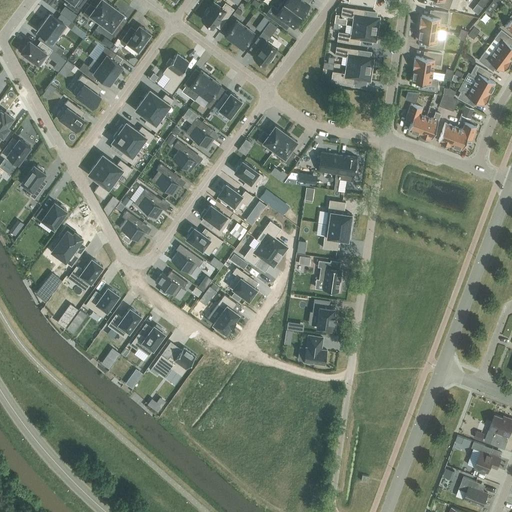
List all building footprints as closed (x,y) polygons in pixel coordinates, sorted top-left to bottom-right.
[(69,0),(70,0),(66,5),(76,13),(85,1),(84,0),(69,0)] [(90,15),(100,23),(113,6),(104,0),(99,0),(95,7),(90,4),(82,14),(88,18),(90,15)] [(208,10),(204,16),(216,24),(223,14),(228,17),(235,8),(230,5),(228,7),(217,0),(216,0),(212,6),(210,4),(207,9),(208,10)] [(286,0),(284,3),(301,15),(309,5),(302,0),(286,0)] [(436,0),(435,4),(449,9),(451,0),(436,0)] [(293,27),(301,15),(284,3),(282,2),(277,9),(273,5),(266,15),(280,25),(284,20),(293,27)] [(77,15),(64,6),(60,13),(72,22),(77,15)] [(113,6),(100,23),(111,30),(109,33),(114,37),(121,27),(117,23),(124,14),(113,6)] [(347,7),(345,16),(354,17),(353,25),(377,29),(379,17),(359,14),(360,9),(347,7)] [(420,27),(439,30),(440,23),(446,24),(448,13),(433,11),(433,17),(421,15),(421,17),(420,17),(419,27),(420,27)] [(59,33),(66,24),(50,13),(43,22),(59,33)] [(258,28),(262,31),(270,20),(266,17),(258,28)] [(236,20),(225,36),(234,42),(245,26),(236,20)] [(59,33),(43,22),(37,31),(53,42),(59,33)] [(141,45),(143,47),(148,40),(146,39),(150,33),(139,25),(135,30),(131,26),(120,41),(125,45),(127,42),(138,50),(141,45)] [(343,32),(342,41),(355,43),(356,38),(375,41),(377,29),(353,25),(352,33),(343,32)] [(234,42),(242,49),(254,33),(245,26),(234,42)] [(439,30),(420,27),(418,40),(429,42),(428,48),(442,50),(444,39),(437,38),(439,30)] [(499,43),(495,49),(510,60),(511,57),(511,46),(509,44),(511,39),(511,38),(501,30),(494,39),(499,43)] [(476,35),(470,31),(467,35),(472,39),(476,35)] [(268,36),(263,33),(255,43),(260,46),(253,56),(264,64),(268,59),(270,60),(274,55),(272,54),(277,47),(265,39),(268,36)] [(36,46),(29,40),(20,52),(26,56),(24,57),(31,62),(32,60),(37,64),(45,53),(48,55),(52,50),(39,41),(36,46)] [(59,46),(55,51),(60,55),(63,50),(59,46)] [(116,75),(122,66),(113,59),(116,54),(105,46),(95,60),(116,75)] [(341,46),(339,56),(348,57),(347,65),(371,68),(373,57),(353,54),(354,48),(341,46)] [(510,60),(495,49),(490,55),(485,51),(478,60),(490,69),(494,64),(503,71),(504,69),(504,70),(511,61),(510,60)] [(168,64),(162,72),(170,78),(163,87),(172,93),(186,73),(183,71),(189,62),(177,52),(172,59),(170,58),(166,63),(168,64)] [(412,68),(413,69),(432,71),(434,64),(440,65),(442,54),(427,52),(426,58),(415,56),(415,58),(414,58),(412,68)] [(57,63),(53,67),(58,71),(67,60),(62,56),(57,63)] [(67,61),(64,65),(71,71),(74,66),(67,61)] [(116,75),(100,63),(95,70),(84,62),(79,69),(95,80),(99,75),(109,83),(116,75)] [(337,71),(336,81),(349,83),(350,77),(369,80),(371,68),(347,65),(346,73),(337,71)] [(467,72),(463,79),(472,84),(489,93),(495,82),(485,77),(488,72),(475,65),(470,74),(467,72)] [(432,71),(413,69),(411,81),(423,83),(422,89),(436,91),(438,80),(431,79),(432,71)] [(197,95),(210,77),(201,70),(195,78),(191,75),(183,84),(197,95)] [(101,96),(91,89),(95,83),(82,73),(77,80),(80,81),(72,92),(92,107),(101,96)] [(210,77),(197,95),(198,95),(199,93),(208,100),(205,104),(210,108),(217,98),(212,95),(220,84),(210,77)] [(489,93),(472,84),(469,91),(463,88),(457,97),(470,105),(473,99),(483,105),(484,103),(485,103),(490,94),(489,93)] [(150,89),(143,99),(163,113),(174,99),(166,93),(162,98),(150,89)] [(224,93),(216,104),(231,115),(235,108),(237,109),(240,105),(242,103),(240,102),(242,100),(230,92),(228,95),(224,93)] [(446,108),(450,97),(442,95),(439,106),(446,108)] [(450,97),(446,108),(452,111),(456,99),(450,97)] [(143,99),(136,108),(148,117),(144,122),(152,128),(163,113),(143,99)] [(79,108),(67,100),(63,104),(66,106),(57,118),(74,130),(83,119),(75,113),(79,108)] [(408,130),(420,134),(426,116),(420,114),(422,107),(411,103),(406,117),(412,119),(408,130)] [(465,107),(463,114),(471,117),(474,110),(465,107)] [(0,139),(10,126),(8,124),(14,115),(6,109),(4,110),(2,108),(0,110),(0,139)] [(426,116),(420,134),(420,135),(430,139),(430,138),(432,138),(440,114),(435,112),(433,118),(426,116)] [(197,127),(191,135),(208,148),(215,138),(210,135),(214,130),(200,119),(195,125),(197,127)] [(126,121),(119,131),(139,146),(150,131),(142,125),(139,130),(126,121)] [(450,146),(450,145),(457,127),(445,122),(438,141),(440,141),(440,142),(450,146)] [(463,129),(457,127),(450,145),(462,149),(466,139),(472,141),(476,127),(465,123),(463,129)] [(274,150),(286,133),(275,125),(268,134),(263,131),(256,141),(261,145),(263,142),(274,150)] [(119,131),(112,141),(124,150),(121,154),(129,160),(139,146),(119,131)] [(274,150),(284,157),(282,160),(288,164),(295,154),(290,150),(297,141),(286,133),(274,150)] [(30,146),(19,138),(12,147),(7,144),(0,153),(0,154),(16,166),(20,161),(21,162),(26,155),(25,154),(30,146)] [(180,150),(173,159),(191,172),(198,162),(193,158),(197,153),(183,143),(178,149),(180,150)] [(242,145),(238,150),(246,155),(249,151),(242,145)] [(321,152),(318,169),(336,172),(337,166),(339,154),(321,152)] [(103,154),(96,163),(116,178),(126,163),(118,158),(115,162),(103,154)] [(336,172),(335,178),(353,181),(355,169),(356,169),(357,165),(356,165),(357,157),(339,154),(337,166),(336,172)] [(242,160),(234,171),(246,180),(243,185),(253,192),(257,186),(255,185),(263,175),(242,160)] [(270,160),(265,166),(274,173),(278,167),(270,160)] [(96,163),(89,173),(101,182),(97,187),(105,192),(116,178),(96,163)] [(37,185),(46,173),(43,171),(44,169),(38,165),(37,166),(34,164),(21,182),(29,188),(25,193),(35,200),(42,189),(37,185)] [(163,173),(156,182),(174,195),(181,185),(176,182),(180,177),(166,166),(161,172),(163,173)] [(226,183),(218,194),(238,209),(243,202),(246,205),(253,196),(245,190),(242,194),(226,183)] [(146,188),(135,203),(157,218),(164,209),(159,205),(163,200),(146,188)] [(328,196),(324,223),(350,227),(352,213),(350,213),(350,210),(342,209),(344,198),(328,196)] [(42,207),(35,216),(41,221),(42,219),(54,228),(67,210),(65,209),(66,207),(62,204),(60,205),(55,201),(47,211),(42,207)] [(205,209),(201,214),(215,224),(211,228),(219,234),(231,218),(211,204),(206,210),(205,209)] [(129,220),(122,229),(127,233),(126,235),(133,240),(135,238),(139,242),(147,232),(142,229),(146,223),(131,213),(127,219),(129,220)] [(266,235),(260,242),(280,256),(287,247),(274,237),(280,229),(269,221),(261,231),(266,235)] [(324,223),(320,250),(336,252),(338,241),(345,242),(346,240),(348,241),(350,227),(324,223)] [(72,225),(57,245),(75,258),(84,246),(79,243),(85,234),(84,234),(85,232),(80,229),(79,230),(72,225)] [(189,233),(186,238),(200,248),(199,249),(204,253),(205,251),(208,254),(215,244),(218,245),(222,240),(208,230),(205,234),(194,226),(193,228),(191,227),(188,232),(189,233)] [(251,246),(243,256),(255,264),(260,257),(273,266),(280,256),(260,242),(255,249),(251,246)] [(178,250),(171,260),(191,274),(197,265),(199,266),(203,260),(187,248),(183,253),(178,250)] [(300,256),(299,264),(310,265),(311,257),(300,256)] [(76,265),(68,277),(85,290),(103,266),(92,258),(83,270),(76,265)] [(316,259),(315,266),(318,266),(316,278),(321,279),(319,288),(335,291),(338,269),(327,267),(327,261),(316,259)] [(236,274),(229,285),(249,299),(257,288),(245,280),(248,275),(236,266),(232,272),(236,274)] [(162,272),(155,282),(175,296),(181,287),(183,288),(187,282),(171,270),(167,275),(162,272)] [(52,274),(37,293),(45,299),(60,280),(52,274)] [(92,294),(85,304),(103,316),(119,294),(108,286),(99,298),(92,294)] [(224,308),(212,323),(225,332),(230,326),(231,326),(235,320),(239,313),(232,308),(236,302),(224,293),(217,303),(224,308)] [(315,297),(313,309),(319,310),(317,326),(327,327),(327,329),(335,330),(336,320),(333,320),(334,315),(333,314),(334,306),(329,306),(330,299),(315,297)] [(116,313),(107,325),(125,337),(141,315),(130,307),(122,318),(116,313)] [(139,332),(130,344),(137,349),(138,347),(149,355),(165,333),(163,332),(164,330),(156,324),(155,326),(154,325),(145,337),(139,332)] [(306,347),(304,361),(325,364),(327,350),(320,349),(321,345),(323,337),(309,335),(307,347),(306,347)] [(161,354),(150,369),(157,375),(159,372),(165,377),(172,368),(182,375),(196,355),(183,346),(174,359),(170,355),(168,358),(161,354)] [(507,419),(495,414),(489,429),(495,431),(490,443),(504,448),(507,440),(506,440),(507,436),(509,437),(511,428),(511,418),(508,417),(507,419)] [(484,434),(476,431),(473,438),(482,442),(484,434)] [(493,448),(474,441),(472,446),(481,450),(475,468),(488,473),(490,466),(497,468),(501,458),(491,454),(493,448)] [(454,472),(445,469),(442,477),(451,480),(454,472)] [(477,482),(463,476),(461,483),(463,484),(461,489),(467,492),(464,499),(483,506),(485,502),(487,500),(486,498),(488,493),(475,488),(477,482)]
